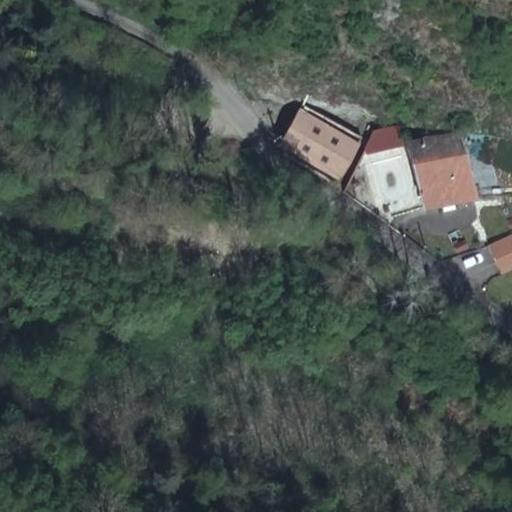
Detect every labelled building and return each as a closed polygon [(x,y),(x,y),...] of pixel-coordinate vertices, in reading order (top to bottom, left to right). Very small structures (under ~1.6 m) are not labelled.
[(286,144),(336,175),(364,130),(306,95),(285,130),(286,144)] [(404,126),(394,128),(397,144),(407,142),(404,126)] [(475,198),(464,127),(413,138),(425,208),(475,198)] [(397,144),(394,128),(376,131),(365,150),(397,144)] [(511,228),(502,234),(511,252),(511,228)]
